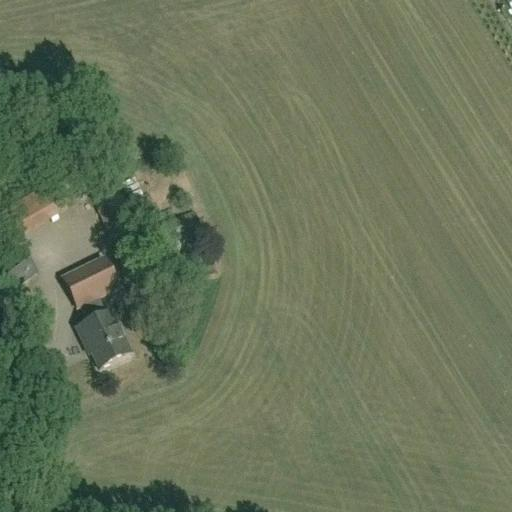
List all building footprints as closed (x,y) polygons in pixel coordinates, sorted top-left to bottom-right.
[(43,144),(66,188),(96,172),(74,128),(43,144)] [(91,197),(112,244),(138,233),(117,185),(91,197)] [(12,235),(64,205),(54,187),(1,216),(12,235)] [(157,250),(201,235),(195,216),(150,231),(157,250)] [(0,302),(37,276),(21,255),(0,269),(0,302)] [(99,373),(130,358),(110,315),(105,317),(98,302),(118,292),(104,263),(63,283),(76,312),(79,310),(87,327),(77,332),(85,349),(87,348),(99,373)]
